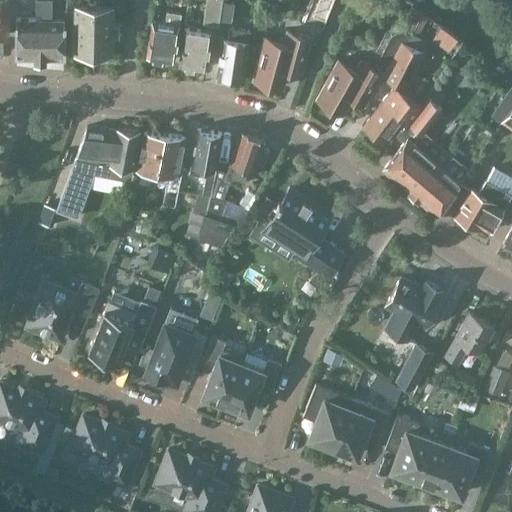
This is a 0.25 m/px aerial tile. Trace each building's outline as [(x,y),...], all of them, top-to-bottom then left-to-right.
[(39,12),(39,17),(51,17),(50,0),(34,0),(34,12),(39,12)] [(217,25),(219,0),(206,0),(203,23),(217,25)] [(219,0),(217,25),(227,26),(227,25),(232,25),(235,0),(219,0)] [(64,55),(65,3),(55,2),(55,18),(16,17),(15,54),(34,54),(34,57),(45,57),(45,55),(64,55)] [(74,4),(73,49),(111,50),(111,33),(117,33),(117,22),(112,22),(112,5),(74,4)] [(164,21),(150,19),(144,55),(149,55),(150,58),(150,59),(160,60),(160,59),(162,57),(171,59),(177,23),(178,23),(180,11),(166,9),(164,21)] [(177,63),(181,63),(185,67),(190,68),(195,65),(205,66),(210,28),(183,25),(177,63)] [(228,26),(226,36),(222,36),(217,71),(241,75),(248,29),(228,26)] [(250,79),(257,81),(259,84),(272,88),(275,86),(283,88),(287,71),(301,75),(312,35),(285,28),(282,39),(263,33),(250,79)] [(378,71),(402,86),(424,52),(400,37),(378,71)] [(337,57),(315,96),(341,111),(350,96),(362,103),(379,72),(358,61),(355,67),(337,57)] [(361,124),(370,131),(368,133),(377,140),(379,138),(382,140),(400,115),(408,120),(420,104),(419,104),(390,86),(361,124)] [(495,114),(511,125),(511,90),(511,91),(495,114)] [(429,97),(410,122),(421,131),(440,106),(429,97)] [(410,133),(382,167),(407,190),(416,197),(441,166),(434,160),(421,150),(424,146),(416,139),(422,131),(421,131),(410,122),(403,127),(410,133)] [(71,168),(58,202),(78,210),(92,172),(100,174),(129,180),(139,130),(115,127),(115,129),(113,128),(86,125),(70,168),(71,168)] [(209,193),(212,178),(214,166),(220,132),(197,127),(188,174),(204,177),(201,192),(209,193)] [(227,170),(214,166),(212,178),(209,193),(206,207),(221,212),(227,199),(222,197),(230,179),(241,183),(247,167),(252,169),(264,137),(242,129),(227,170)] [(156,170),(164,132),(163,132),(144,130),(136,168),(134,182),(153,186),(155,178),(157,170),(156,170)] [(184,134),(164,132),(156,170),(157,170),(155,178),(166,181),(162,202),(173,204),(174,202),(183,161),(178,161),(184,134)] [(441,166),(416,197),(433,212),(434,210),(463,176),(470,168),(453,153),(441,166)] [(469,186),(453,214),(479,230),(481,227),(489,231),(511,194),(484,179),(477,191),(469,186)] [(290,187),(265,224),(297,244),(292,252),(313,267),(326,275),(342,252),(329,243),(316,234),(326,219),(300,201),(303,196),(290,187)] [(511,206),(509,212),(511,214),(511,225),(503,242),(511,247),(511,206)] [(220,246),(234,225),(192,209),(185,232),(220,246)] [(172,251),(153,243),(146,262),(165,269),(172,251)] [(400,275),(385,303),(393,308),(384,326),(406,338),(416,320),(424,325),(440,296),(437,295),(441,287),(424,278),(420,286),(400,275)] [(35,284),(18,329),(51,342),(63,312),(79,319),(90,291),(73,284),(68,297),(35,284)] [(148,285),(144,296),(155,301),(159,290),(148,285)] [(97,352),(95,357),(114,365),(129,328),(144,334),(156,304),(140,297),(135,309),(107,298),(87,348),(97,352)] [(477,351),(493,324),(469,310),(444,354),(457,362),(467,345),(477,351)] [(182,361),(193,366),(206,335),(192,330),(192,332),(165,321),(146,369),(164,377),(165,375),(175,378),(182,361)] [(211,332),(201,356),(213,361),(201,391),(224,400),(242,357),(245,349),(247,344),(225,335),(224,338),(211,332)] [(415,341),(396,377),(411,385),(430,350),(415,341)] [(327,347),(322,358),(338,365),(342,353),(327,347)] [(242,357),(224,400),(246,409),(258,379),(271,384),(280,360),(267,355),(266,358),(245,349),(242,357)] [(510,371),(506,369),(493,364),(482,386),(500,394),(510,371)] [(0,380),(0,418),(21,427),(16,439),(41,449),(55,415),(39,409),(42,401),(43,398),(0,380)] [(332,444),(349,401),(351,396),(314,382),(307,401),(305,406),(318,411),(308,435),(332,444)] [(349,401),(332,444),(355,454),(364,430),(377,435),(387,410),(374,405),(351,396),(349,401)] [(418,421),(395,412),(387,437),(400,442),(390,466),(459,492),(468,468),(481,473),(491,448),(469,440),(465,449),(451,444),(442,441),(414,431),(418,421)] [(104,461),(99,473),(125,483),(138,449),(122,442),(127,431),(82,414),(69,446),(104,461)] [(444,423),(440,435),(451,439),(456,427),(444,423)] [(185,507),(197,511),(211,511),(224,483),(208,476),(212,465),(168,448),(155,481),(190,495),(185,507)] [(284,511),(291,495),(257,483),(246,511),(284,511)]
